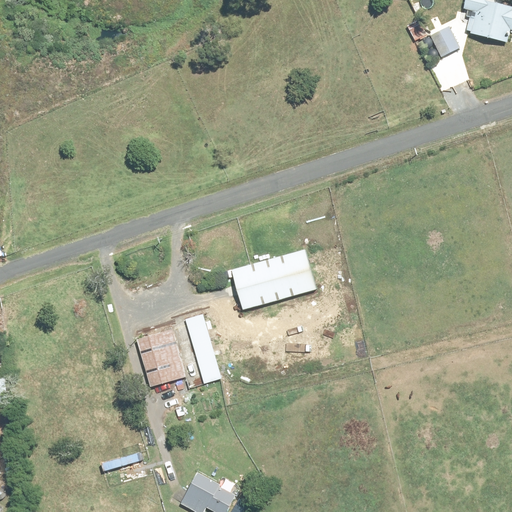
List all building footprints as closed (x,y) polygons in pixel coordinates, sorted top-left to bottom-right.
[(511,0),(465,0),(463,9),(468,10),(466,18),(471,19),(468,33),(509,44),(511,30),(511,0)] [(421,19),(408,26),(418,44),(431,36),(421,19)] [(460,49),(449,28),(432,37),(444,58),(460,49)] [(406,29),(397,33),(404,50),(413,46),(406,29)] [(318,290),(307,251),(233,271),(244,311),(318,290)] [(173,302),(177,312),(206,300),(202,291),(173,302)] [(222,380),(204,316),(187,321),(205,385),(222,380)] [(187,377),(173,331),(139,342),(153,388),(187,377)] [(215,511),(228,511),(237,495),(198,474),(182,504),(195,511),(206,511),(208,508),(215,511)]
